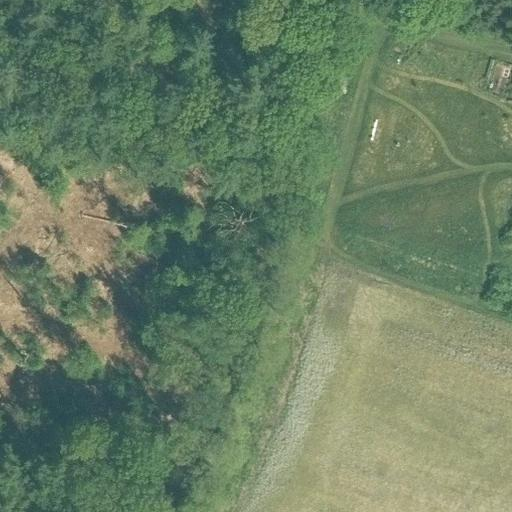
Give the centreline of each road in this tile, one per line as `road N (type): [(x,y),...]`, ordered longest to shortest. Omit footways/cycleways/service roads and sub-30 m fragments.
road 1 (track): [(186,511),(221,442),(272,293),(345,0)]
road 2 (track): [(511,47),(379,0)]
